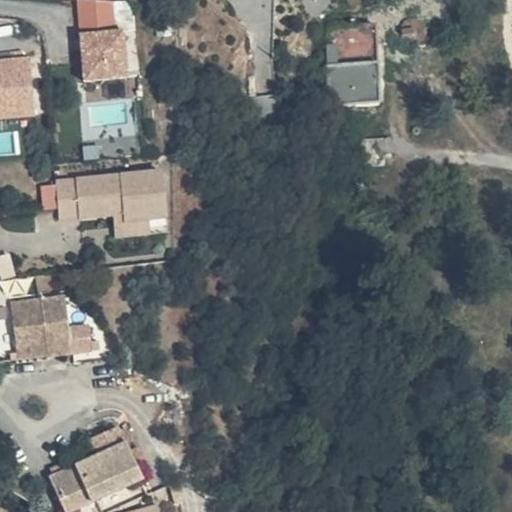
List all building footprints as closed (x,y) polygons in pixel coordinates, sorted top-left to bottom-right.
[(125,25),(83,28),(86,75),(129,71),(125,25)] [(357,114),(355,25),(305,26),(305,38),(295,38),(296,51),(306,51),(307,115),(357,114)] [(0,99),(37,98),(34,56),(0,57),(0,99)] [(0,113),(38,112),(37,98),(0,99),(0,113)] [(246,114),(218,114),(219,151),(248,151),(246,114)] [(165,166),(58,174),(60,212),(115,208),(129,206),(130,219),(152,217),(169,217),(165,166)] [(129,206),(115,208),(116,231),(153,227),(152,217),(130,219),(129,206)] [(67,287),(10,296),(15,325),(45,319),(51,350),(78,346),(67,287)] [(45,319),(15,325),(21,356),(51,350),(45,319)] [(94,454),(84,435),(61,447),(71,466),(94,454)] [(42,481),(56,511),(64,511),(114,487),(109,478),(100,460),(96,452),(94,454),(71,466),(42,481)] [(109,456),(100,460),(109,478),(118,474),(109,456)] [(29,511),(56,511),(42,481),(20,492),(29,511)]
